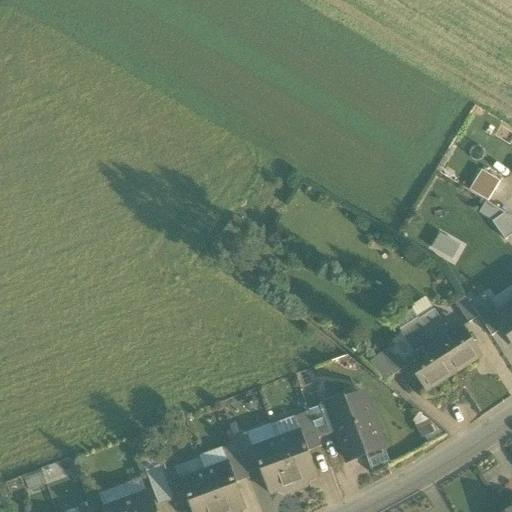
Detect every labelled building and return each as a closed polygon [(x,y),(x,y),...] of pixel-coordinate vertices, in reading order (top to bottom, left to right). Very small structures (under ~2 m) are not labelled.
[(470,192),(488,203),(500,183),(482,172),(470,192)] [(493,223),(504,215),(486,203),(479,214),(493,223)] [(511,219),(504,215),(493,223),(505,241),(511,235),(511,219)] [(432,249),(453,260),(460,246),(440,235),(432,249)] [(511,286),(493,299),(499,307),(511,299),(511,286)] [(492,337),(502,330),(507,327),(498,313),(499,313),(488,296),(471,308),(478,318),(492,337)] [(413,312),(419,320),(434,311),(426,298),(413,307),(413,312)] [(455,305),(468,324),(478,318),(471,308),(465,298),(455,305)] [(511,303),(499,313),(498,313),(507,327),(502,330),(511,343),(511,303)] [(422,326),(435,346),(444,340),(442,336),(448,332),(434,311),(419,320),(422,326)] [(419,320),(413,312),(396,323),(405,337),(422,326),(419,320)] [(423,348),(426,352),(435,346),(422,326),(405,337),(416,353),(423,348)] [(461,329),(444,340),(435,346),(453,373),(479,356),(472,344),(468,338),(461,329)] [(453,373),(435,346),(426,352),(408,363),(415,372),(418,378),(426,391),(453,373)] [(393,377),(403,369),(389,350),(370,363),(383,380),(391,374),(393,377)] [(329,411),(348,463),(384,450),(365,398),(329,411)] [(307,410),(308,414),(318,440),(331,436),(320,406),(307,410)] [(321,448),(318,440),(308,414),(294,419),(300,434),(301,434),(308,453),(321,448)] [(271,426),(277,443),(300,434),(294,419),(294,418),(271,426)] [(301,434),(300,434),(277,443),(296,492),(304,489),(302,483),(317,477),(308,453),(301,434)] [(234,442),(236,446),(247,475),(260,471),(253,452),(254,451),(248,436),(234,442)] [(287,496),(296,492),(277,443),(254,451),(253,452),(260,471),(269,495),(285,489),(287,496)] [(249,480),(247,475),(236,446),(223,451),(228,466),(230,466),(237,484),(249,480)] [(228,466),(205,474),(219,511),(236,511),(246,509),(237,484),(230,466),(228,466)] [(176,468),(163,473),(173,501),(175,507),(188,502),(181,483),(182,483),(176,468)] [(159,507),(173,501),(163,473),(162,469),(147,475),(159,507)] [(219,511),(205,474),(182,483),(181,483),(188,502),(191,511),(219,511)] [(105,511),(104,511),(155,511),(149,495),(105,511)]
